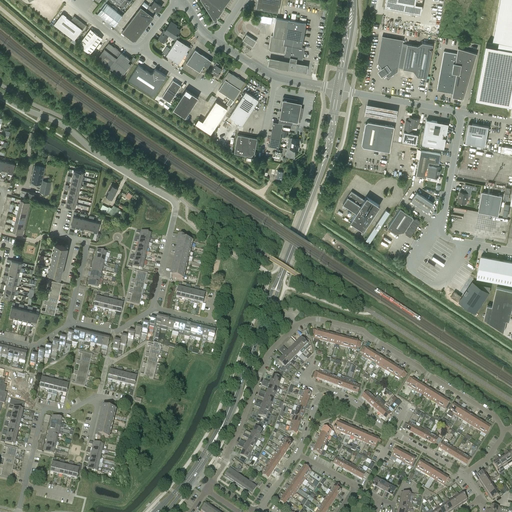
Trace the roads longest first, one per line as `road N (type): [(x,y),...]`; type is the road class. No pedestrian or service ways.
road 1 (tertiary): [(228,413),(319,174),(337,90)]
road 2 (unclassified): [(260,195),(88,79),(0,8)]
road 3 (residential): [(151,310),(176,203),(63,126),(0,95)]
road 4 (residential): [(502,430),(491,414),(361,330),(318,320),(294,326)]
road 5 (residential): [(465,476),(330,391),(317,398),(298,452)]
road 6 (unclassified): [(511,253),(440,231),(463,114)]
road 7 (residential): [(294,326),(266,357),(213,481)]
road 8 (residential): [(69,324),(87,245),(59,234),(65,208)]
road 9 (unclassified): [(463,114),(337,90)]
